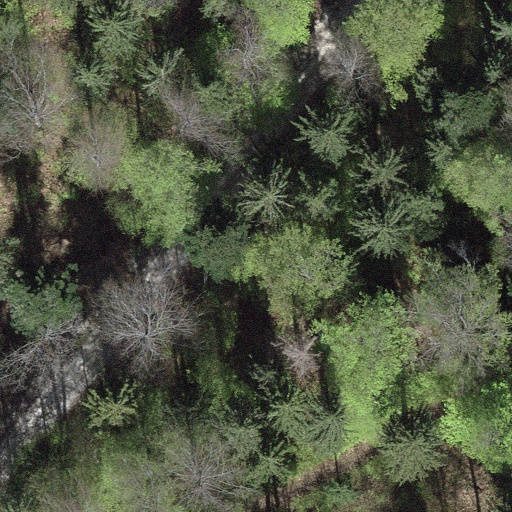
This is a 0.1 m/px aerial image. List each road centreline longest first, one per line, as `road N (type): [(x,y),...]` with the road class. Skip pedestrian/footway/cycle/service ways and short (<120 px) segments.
road 1 (track): [(0,461),(375,0)]
road 2 (track): [(251,511),(511,360)]
